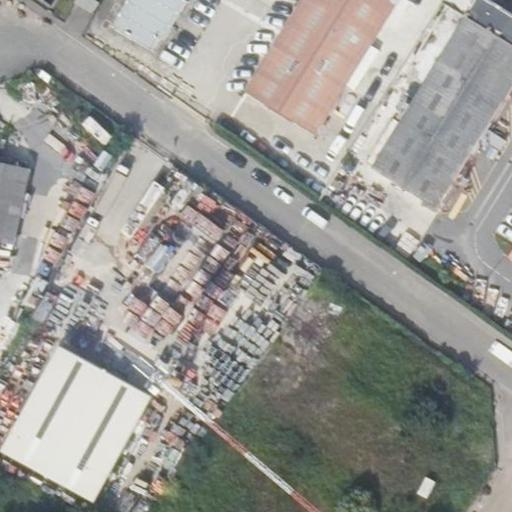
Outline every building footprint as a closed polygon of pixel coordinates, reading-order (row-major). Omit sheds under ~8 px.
[(83,0),(81,5),(94,13),(101,0),(100,0),(83,0)] [(185,0),(142,0),(124,29),(155,48),(163,36),(170,40),(192,5),(185,0)] [(310,0),(301,16),(371,58),(406,0),(310,0)] [(489,143),(511,103),(511,39),(471,14),(434,76),(369,187),(422,218),(419,224),(434,232),(451,207),(489,143)] [(371,58),(301,16),(253,93),(322,137),(371,58)] [(0,242),(15,246),(31,170),(0,163),(0,242)] [(97,504),(156,397),(64,346),(5,455),(97,504)]
